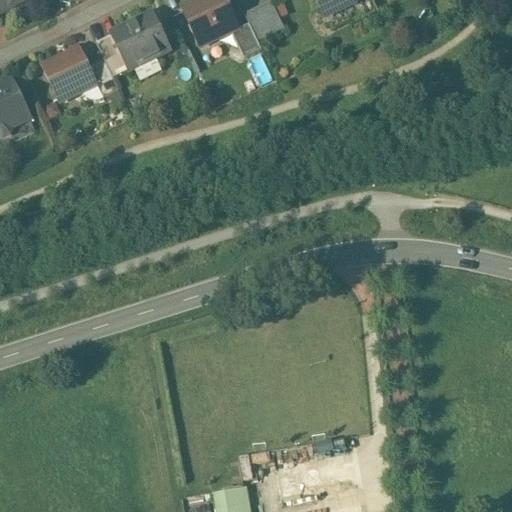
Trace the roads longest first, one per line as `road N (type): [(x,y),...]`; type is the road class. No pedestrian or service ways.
road 1 (secondary): [(511,271),(429,254),(334,258),(0,360)]
road 2 (residential): [(0,58),(125,0)]
